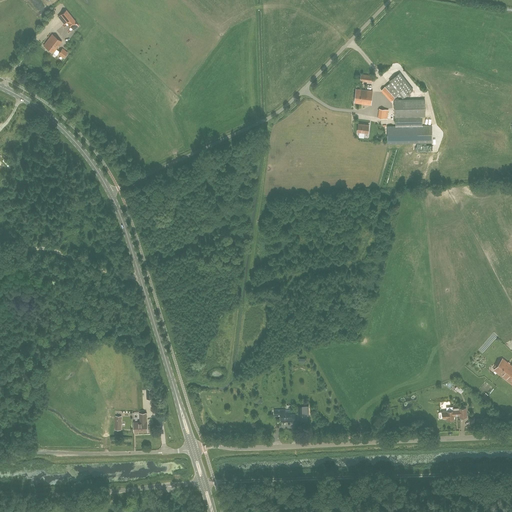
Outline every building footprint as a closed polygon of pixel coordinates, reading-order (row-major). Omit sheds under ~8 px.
[(66,10),(58,16),(64,24),(67,22),(73,30),(79,26),(72,18),(66,10)] [(43,46),(47,48),(46,49),(49,51),(50,50),(53,53),(62,42),(52,34),(43,46)] [(58,54),(63,58),(67,52),(62,49),(60,52),(58,54)] [(391,82),(385,87),(381,90),(391,101),(395,98),(400,94),(402,98),(403,99),(404,97),(413,90),(399,73),(389,81),(391,82)] [(360,81),(372,83),(373,76),(361,74),(360,81)] [(354,102),(371,105),(373,91),(356,89),(354,102)] [(395,118),(395,126),(387,126),(387,143),(431,143),(431,126),(422,126),(422,117),(425,117),(424,99),(395,100),(395,118)] [(388,110),(379,109),(378,118),(387,119),(388,110)] [(369,125),(359,124),(358,132),(368,133),(369,125)] [(511,365),(502,359),(501,361),(499,360),(494,366),(496,368),(494,370),(511,384),(511,365)] [(458,385),(455,389),(461,393),(464,390),(458,385)] [(306,416),(306,406),(297,406),(298,416),(306,416)] [(439,418),(442,418),(447,418),(447,421),(454,420),(454,415),(459,415),(460,418),(466,417),(466,407),(459,408),(453,408),(453,410),(447,411),(442,412),(439,412),(439,418)] [(277,416),(281,416),(281,421),(295,421),(295,415),(292,414),(292,412),(285,412),(285,409),(277,410),(277,416)] [(146,422),(146,413),(140,413),(140,422),(134,422),(134,431),(142,431),(142,432),(147,432),(147,422),(146,422)]
